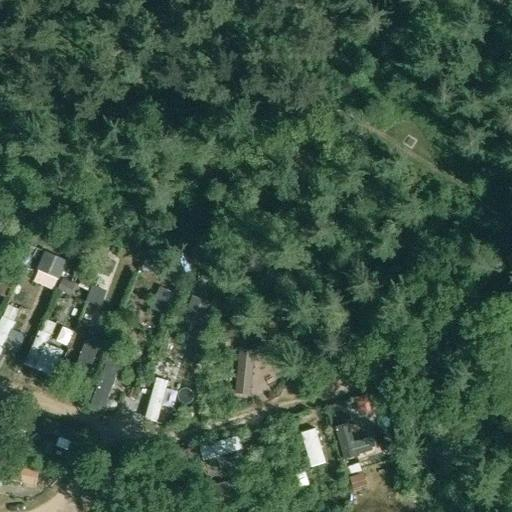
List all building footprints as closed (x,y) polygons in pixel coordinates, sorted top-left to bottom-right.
[(45,251),(39,266),(62,275),(68,261),(45,251)] [(89,291),(93,282),(82,278),(79,286),(89,291)] [(78,339),(93,315),(74,304),(59,328),(78,339)] [(44,376),(59,374),(55,348),(40,350),(44,376)] [(318,476),(333,474),(329,439),(314,440),(318,476)] [(63,454),(79,458),(82,444),(65,441),(63,454)]
